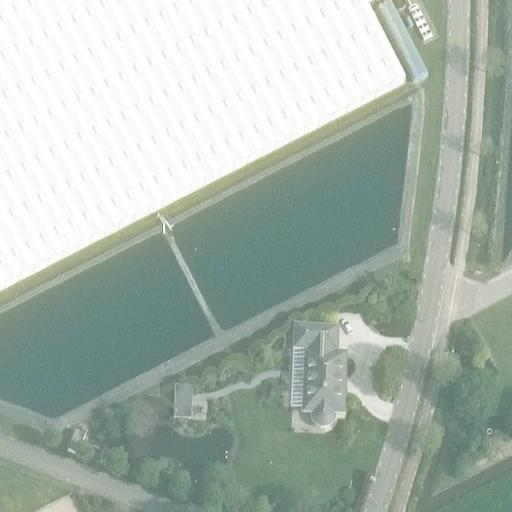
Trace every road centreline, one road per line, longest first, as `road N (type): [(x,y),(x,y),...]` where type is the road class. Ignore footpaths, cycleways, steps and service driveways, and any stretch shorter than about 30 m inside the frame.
road 1 (unclassified): [(455,0),(449,147),(425,308),(369,511)]
road 2 (unclassified): [(187,511),(0,439)]
